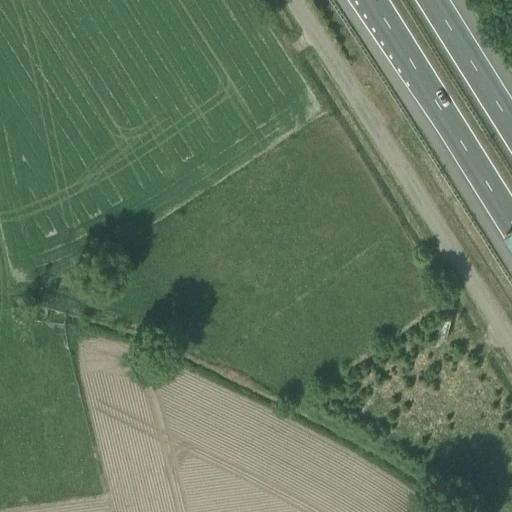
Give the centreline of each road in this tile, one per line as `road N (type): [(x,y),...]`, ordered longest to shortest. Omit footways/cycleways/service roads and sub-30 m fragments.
road 1 (unclassified): [(511,346),(291,0)]
road 2 (motorway): [(372,0),(511,222)]
road 3 (motorway): [(511,128),(431,0)]
